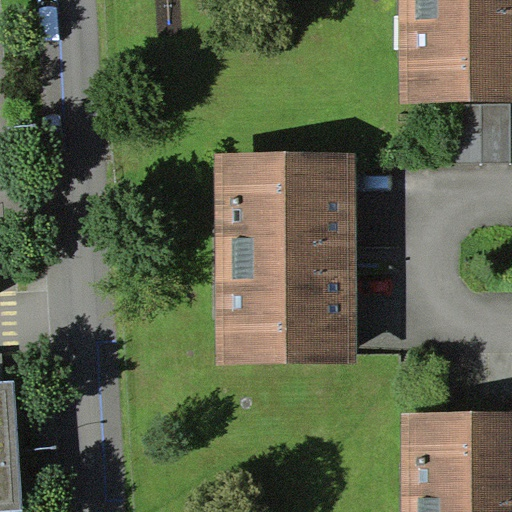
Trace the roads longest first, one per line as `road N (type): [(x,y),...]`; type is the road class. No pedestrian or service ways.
road 1 (residential): [(77,0),(99,511)]
road 2 (residential): [(511,191),(435,194),(437,334),(511,333)]
